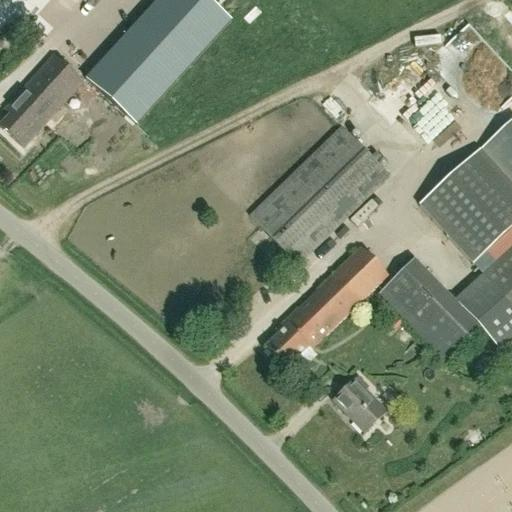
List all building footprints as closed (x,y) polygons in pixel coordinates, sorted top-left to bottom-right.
[(204,0),(159,0),(85,81),(136,127),(230,24),(204,0)] [(24,148),(80,84),(52,58),(5,112),(12,118),(2,128),(24,148)] [(297,268),(388,179),(340,129),(249,218),(297,268)] [(473,140),(414,198),(425,209),(484,151),(473,140)] [(511,185),(487,155),(419,210),(471,274),(511,240),(511,185)] [(385,191),(358,216),(366,225),(393,199),(385,191)] [(278,332),(282,336),(268,350),(285,369),(307,347),(312,351),(387,278),(361,249),(278,332)] [(511,250),(454,303),(480,330),(497,350),(511,337),(511,250)] [(454,303),(414,261),(378,296),(443,364),(480,330),(454,303)] [(334,404),(364,434),(383,414),(361,392),(362,390),(355,383),(334,404)]
